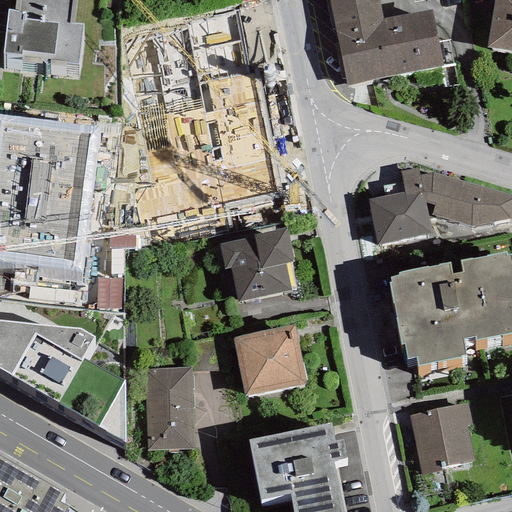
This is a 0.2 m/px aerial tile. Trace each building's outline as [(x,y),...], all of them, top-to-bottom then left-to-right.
[(76,0),(16,0),(15,9),(8,9),(3,52),(79,61),(84,24),(74,22),(76,0)] [(328,0),(347,86),(443,67),(431,9),(382,19),(378,0),(328,0)] [(511,0),(494,0),(487,48),(511,51),(511,0)] [(221,10),(140,33),(157,90),(237,67),(221,10)] [(100,126),(0,114),(0,262),(82,273),(100,126)] [(420,175),(418,168),(400,171),(404,192),(368,199),(377,244),(431,233),(425,203),(425,200),(420,175)] [(511,214),(511,194),(432,173),(420,175),(425,200),(425,203),(434,205),(431,215),(471,226),(511,220),(511,214)] [(287,231),(219,244),(224,269),(230,268),(237,302),(291,291),(285,263),(293,262),(287,231)] [(511,254),(507,256),(507,252),(459,261),(462,273),(453,274),(450,263),(399,273),(399,275),(390,277),(392,283),(389,283),(401,345),(403,345),(406,359),(415,358),(417,367),(466,358),(462,340),(474,338),(475,341),(511,333),(511,254)] [(0,369),(126,444),(124,379),(82,358),(95,337),(80,328),(0,319),(0,369)] [(294,325),(232,337),(244,397),(306,384),(294,325)] [(191,368),(145,369),(147,451),(193,449),(191,368)] [(467,403),(408,416),(421,474),(473,463),(466,426),(472,425),(467,403)] [(331,423),(248,440),(260,499),(290,493),(293,511),(344,511),(334,462),(347,459),(343,439),(335,441),(331,423)] [(62,483),(0,447),(0,511),(59,511),(68,497),(58,492),(62,483)]
